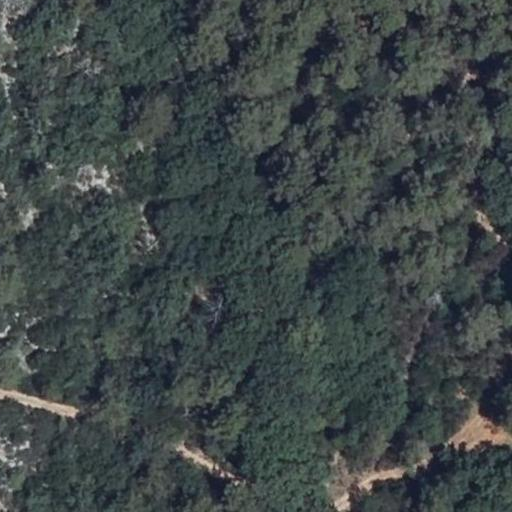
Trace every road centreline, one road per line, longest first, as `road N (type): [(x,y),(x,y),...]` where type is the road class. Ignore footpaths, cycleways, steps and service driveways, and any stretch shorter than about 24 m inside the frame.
road 1 (track): [(301,511),(90,413),(0,389)]
road 2 (track): [(511,391),(506,405),(332,511)]
road 3 (track): [(511,6),(498,79),(511,181)]
